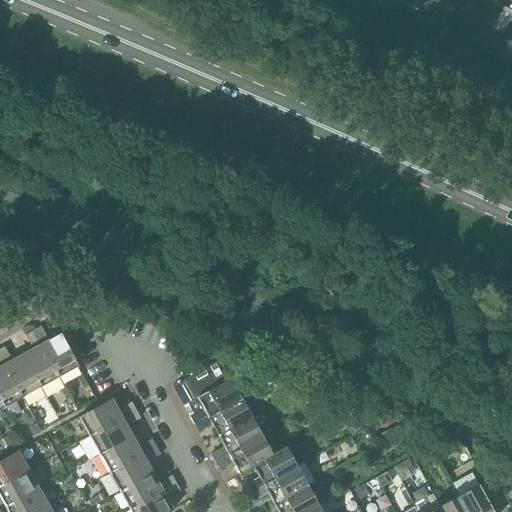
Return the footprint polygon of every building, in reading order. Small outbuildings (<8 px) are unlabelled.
[(511,10),(503,7),(493,27),(504,33),(511,16),(511,10)] [(41,326),(33,330),(59,377),(78,366),(60,334),(49,340),(41,326)] [(33,348),(23,354),(41,387),(59,377),(33,330),(25,335),(33,348)] [(5,346),(0,348),(0,356),(23,397),(41,387),(23,354),(12,360),(5,346)] [(0,398),(5,407),(23,397),(0,356),(0,398)] [(233,383),(220,360),(173,386),(184,406),(198,398),(200,403),(203,409),(190,416),(190,417),(191,419),(194,424),(249,394),(241,378),(233,383)] [(260,413),(249,394),(194,424),(199,432),(212,425),(218,436),(252,417),(260,413)] [(79,417),(89,436),(136,410),(132,402),(118,410),(111,399),(79,417)] [(89,436),(99,454),(132,436),(126,425),(140,418),(136,410),(89,436)] [(372,410),(360,420),(366,427),(378,417),(372,410)] [(211,454),(215,462),(262,436),(252,417),(218,436),(224,446),(211,454)] [(40,430),(37,424),(30,428),(33,434),(40,430)] [(380,436),(384,442),(395,436),(392,429),(380,436)] [(99,454),(109,472),(156,446),(152,439),(138,446),(132,436),(99,454)] [(240,474),(253,467),(253,466),(273,455),(272,454),(262,436),(215,462),(220,470),(233,463),(240,474)] [(0,441),(4,447),(9,444),(6,438),(0,440),(0,441)] [(46,439),(38,444),(41,450),(49,445),(46,439)] [(456,451),(449,439),(435,447),(441,459),(456,451)] [(109,472),(119,491),(152,472),(147,462),(160,454),(156,446),(109,472)] [(245,484),(250,492),(297,466),(286,446),(272,454),(273,455),(253,466),(253,467),(259,477),(245,484)] [(0,485),(28,470),(18,451),(0,460),(0,485)] [(268,493),(274,504),(308,485),(315,481),(304,462),(297,466),(250,492),(254,500),(268,493)] [(401,464),(394,468),(401,480),(408,476),(401,464)] [(0,496),(5,506),(39,488),(28,470),(0,485),(0,496)] [(501,470),(494,474),(498,482),(505,478),(501,470)] [(388,471),(378,476),(383,486),(393,481),(388,471)] [(119,491),(130,509),(176,483),(172,475),(158,483),(152,472),(119,491)] [(493,511),(473,474),(453,485),(459,495),(468,511),(493,511)] [(176,483),(130,509),(131,511),(168,511),(173,510),(167,498),(181,491),(176,483)] [(304,511),(318,504),(308,485),(274,504),(278,511),(304,511)] [(363,485),(356,489),(361,498),(368,495),(363,485)] [(38,511),(49,506),(39,488),(5,506),(8,511),(38,511)] [(468,511),(459,495),(440,506),(443,511),(468,511)]
